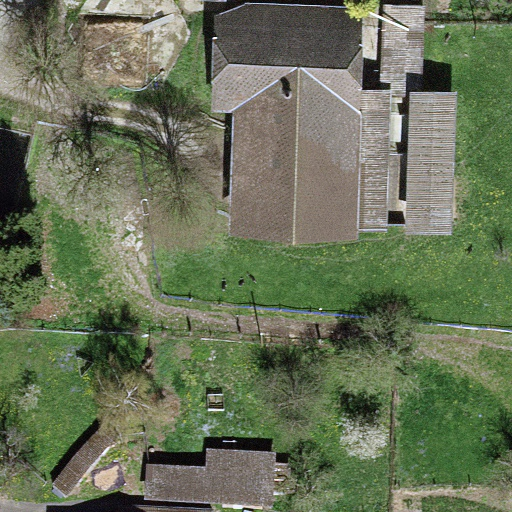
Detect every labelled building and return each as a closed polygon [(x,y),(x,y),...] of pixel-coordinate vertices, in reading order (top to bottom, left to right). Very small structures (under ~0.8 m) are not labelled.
[(422,6),(395,5),(393,90),(420,90),(422,6)] [(224,86),(243,87),(239,218),(343,222),(350,23),(226,19),(224,86)] [(421,92),(417,224),(442,225),(447,93),(421,92)] [(0,220),(18,225),(40,133),(0,123),(0,220)] [(217,460),(215,497),(265,500),(266,462),(217,460)]
